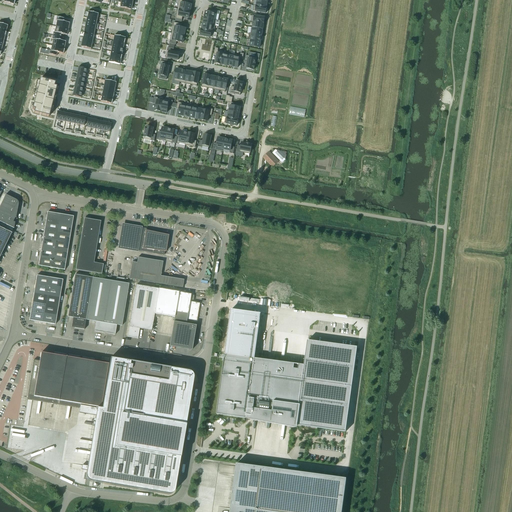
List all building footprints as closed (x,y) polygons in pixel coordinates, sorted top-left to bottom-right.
[(184,0),(179,0),(178,9),(190,12),(191,5),(185,4),(186,0),(184,0)] [(254,5),(253,11),(266,14),(267,7),(266,7),(256,6),(254,5)] [(178,9),(176,19),(182,20),(183,17),(189,18),(190,12),(178,9)] [(205,12),(204,18),(214,20),(215,14),(218,15),(218,11),(212,10),(211,13),(205,12)] [(251,22),(253,22),(263,24),(264,24),(265,18),(252,16),(251,22)] [(56,20),(56,21),(57,21),(56,27),(68,29),(68,28),(69,29),(70,25),(69,25),(69,24),(69,23),(63,22),(64,19),(56,17),(56,20)] [(204,18),(203,24),(215,26),(216,20),(214,20),(204,18)] [(174,23),(172,33),(184,36),(186,29),(179,27),(180,24),(174,23)] [(202,29),(202,30),(214,32),(215,26),(203,24),(202,29)] [(53,33),(53,36),(60,37),(61,34),(67,36),(67,35),(68,29),(56,27),(54,33),(53,32),(53,33)] [(250,34),(262,36),(262,30),(252,28),(253,28),(251,28),(250,34)] [(213,38),(214,32),(202,30),(202,29),(201,29),(200,36),(213,38)] [(172,33),(169,44),(176,45),(176,42),(183,43),(183,41),(184,41),(184,38),(184,36),(172,33)] [(249,33),(248,40),(251,40),(261,42),(262,36),(250,34),(249,33)] [(52,39),(53,40),(52,45),(64,48),(64,47),(65,47),(66,43),(65,43),(65,42),(59,41),(60,37),(53,36),(52,39)] [(49,54),(49,55),(56,56),(57,53),(63,54),(64,48),(52,45),(51,51),(49,51),(49,54)] [(168,48),(166,58),(178,60),(179,53),(173,52),(174,49),(168,48)] [(217,55),(215,64),(221,65),(223,53),(217,52),(218,49),(215,48),(214,54),(217,55)] [(223,53),(221,65),(226,66),(229,53),(223,52),(223,53)] [(229,53),(226,66),(232,67),(234,55),(229,53)] [(234,55),(232,67),(238,68),(239,60),(242,60),(244,54),(240,53),(240,56),(234,55)] [(245,56),(244,62),(247,63),(246,69),(248,69),(248,70),(251,71),(252,70),(254,70),(256,58),(245,56)] [(162,65),(160,75),(167,77),(169,67),(166,66),(166,63),(160,61),(159,65),(162,65)] [(174,81),(180,83),(182,70),(176,69),(174,81)] [(182,70),(180,83),(185,84),(188,72),(182,70)] [(193,73),(191,85),(197,86),(200,74),(193,72),(193,73)] [(204,75),(201,87),(208,88),(210,76),(204,75)] [(210,76),(208,88),(213,90),(216,77),(210,76)] [(216,77),(213,90),(219,91),(222,79),(216,77)] [(32,108),(32,109),(34,110),(34,113),(49,117),(50,111),(51,107),(53,101),(54,98),(55,91),(56,87),(54,87),(55,83),(40,79),(38,86),(37,89),(36,95),(35,99),(33,105),(32,108)] [(222,79),(219,91),(225,92),(228,80),(222,79)] [(231,87),(230,93),(240,95),(243,83),(236,81),(235,88),(231,87)] [(156,104),(155,110),(161,112),(163,99),(154,97),(153,104),(156,104)] [(163,99),(161,112),(167,113),(168,107),(171,108),(173,101),(163,99)] [(229,106),(228,111),(239,114),(240,108),(234,107),(235,104),(229,102),(228,106),(229,106)] [(178,115),(184,117),(186,104),(178,103),(176,109),(179,109),(178,115)] [(186,104),(184,117),(189,118),(192,105),(186,104)] [(192,105),(189,118),(195,119),(198,107),(192,105)] [(198,107),(195,119),(201,120),(203,108),(198,107)] [(201,120),(207,122),(208,115),(211,116),(213,110),(203,108),(201,120)] [(228,111),(227,117),(238,120),(239,114),(228,111)] [(225,117),(224,123),(237,126),(238,120),(227,117),(225,117)] [(146,127),(144,139),(154,142),(155,135),(152,135),(153,128),(146,127)] [(158,133),(156,140),(166,142),(168,129),(167,129),(167,128),(164,127),(164,128),(162,128),(161,134),(158,133)] [(168,129),(166,142),(175,144),(176,137),(173,137),(174,130),(168,129)] [(176,137),(175,144),(179,144),(179,143),(185,144),(188,133),(181,132),(180,138),(176,137)] [(185,144),(185,146),(195,148),(196,141),(193,141),(194,135),(188,133),(185,144)] [(200,141),(198,147),(202,148),(202,146),(209,148),(211,136),(204,135),(203,141),(200,141)] [(213,143),(212,150),(223,152),(223,150),(225,139),(223,139),(224,138),(220,138),(218,138),(217,144),(213,143)] [(223,150),(230,151),(230,153),(233,154),(234,148),(231,147),(232,141),(225,139),(223,150)] [(238,146),(236,152),(240,153),(240,152),(250,154),(252,145),(242,143),(241,146),(238,146)] [(269,151),(263,158),(270,165),(274,166),(279,162),(269,151)] [(0,222),(14,229),(18,205),(18,204),(18,203),(18,202),(17,201),(17,200),(16,200),(5,195),(0,206),(0,222)] [(59,224),(60,215),(47,212),(46,221),(59,224)] [(72,226),(73,217),(60,215),(59,224),(72,226)] [(99,230),(99,224),(99,221),(84,219),(75,270),(101,275),(103,265),(102,266),(93,264),(93,258),(93,256),(94,256),(94,249),(95,247),(96,247),(96,241),(96,239),(97,239),(97,232),(97,230),(99,230)] [(57,233),(59,224),(46,221),(44,230),(57,233)] [(70,235),(72,226),(59,224),(57,233),(70,235)] [(164,256),(168,233),(123,225),(119,248),(164,256)] [(0,272),(0,256),(11,233),(0,227),(0,275),(1,273),(0,272)] [(56,241),(57,233),(44,230),(43,239),(56,241)] [(69,244),(70,235),(57,233),(56,241),(69,244)] [(54,250),(56,241),(43,239),(41,248),(54,250)] [(67,252),(69,244),(56,241),(54,250),(67,252)] [(53,259),(54,250),(41,248),(40,257),(53,259)] [(66,261),(67,252),(54,250),(53,259),(66,261)] [(51,268),(53,259),(40,257),(38,266),(51,268)] [(160,276),(163,262),(138,258),(137,263),(132,262),(129,279),(182,288),(184,280),(160,276)] [(64,270),(66,261),(53,259),(51,268),(64,270)] [(84,330),(86,320),(93,278),(75,275),(68,317),(73,318),(71,328),(84,330)] [(48,287),(50,278),(37,276),(35,285),(48,287)] [(61,289),(63,280),(50,278),(48,287),(61,289)] [(102,333),(111,281),(93,278),(86,320),(96,322),(94,332),(102,333)] [(122,326),(129,284),(111,281),(102,333),(115,335),(116,325),(122,326)] [(47,296),(48,287),(35,285),(34,294),(47,296)] [(147,330),(154,289),(136,285),(127,337),(138,339),(139,329),(147,330)] [(60,298),(61,289),(48,287),(47,296),(60,298)] [(174,318),(178,293),(154,289),(147,330),(151,331),(154,316),(160,317),(160,315),(174,318)] [(193,300),(194,296),(191,296),(191,295),(178,293),(174,318),(169,347),(192,350),(196,326),(186,324),(187,320),(196,321),(199,304),(190,302),(190,300),(193,300)] [(45,305),(47,296),(34,294),(32,303),(45,305)] [(58,307),(60,298),(47,296),(45,305),(58,307)] [(44,314),(45,305),(32,303),(31,311),(44,314)] [(57,316),(58,307),(45,305),(44,314),(57,316)] [(42,323),(44,314),(31,311),(29,321),(42,323)] [(55,325),(57,316),(44,314),(42,323),(55,325)] [(225,355),(216,418),(346,435),(357,348),(307,341),(304,366),(225,355)] [(101,408),(101,405),(108,364),(41,353),(39,361),(34,360),(28,396),(33,397),(33,400),(79,408),(79,406),(79,404),(101,408)] [(190,372),(188,372),(110,359),(101,409),(79,406),(79,408),(78,413),(95,416),(93,426),(95,427),(88,467),(82,465),(81,470),(86,471),(85,475),(85,477),(86,480),(88,481),(90,482),(167,495),(169,495),(172,494),(173,492),(174,490),(193,379),(193,376),(192,374),(190,372)] [(342,511),(347,479),(237,464),(230,511),(342,511)]
